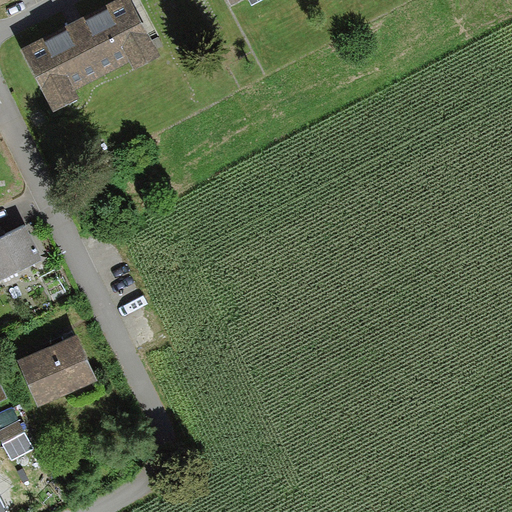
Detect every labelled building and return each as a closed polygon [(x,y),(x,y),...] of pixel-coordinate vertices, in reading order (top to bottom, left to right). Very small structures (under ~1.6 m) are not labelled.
[(129,0),(115,0),(20,49),(53,112),(77,100),(73,91),(129,62),(134,71),(159,58),(129,0)] [(13,232),(0,238),(0,279),(43,257),(27,226),(13,232)] [(78,334),(17,361),(38,406),(98,379),(78,334)] [(0,380),(0,401),(8,397),(0,380)] [(13,408),(0,414),(0,436),(13,460),(35,448),(13,408)]
